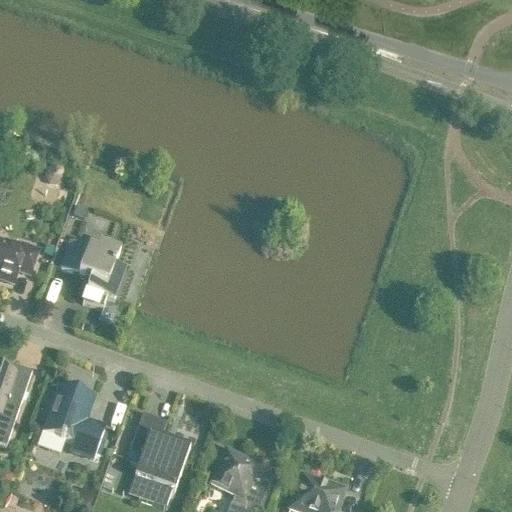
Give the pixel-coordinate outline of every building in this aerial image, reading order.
[(81,225),(85,214),(76,211),(72,221),(81,225)] [(106,306),(113,308),(124,277),(113,273),(120,256),(99,249),(97,256),(88,252),(87,254),(70,247),(60,276),(77,282),(77,283),(89,287),(82,310),(102,317),(106,306)] [(30,282),(39,257),(18,250),(16,254),(0,248),(0,285),(13,291),(18,277),(30,282)] [(50,263),(54,253),(47,251),(44,261),(50,263)] [(0,451),(5,454),(31,378),(5,369),(3,375),(0,374),(0,451)] [(93,465),(104,435),(84,428),(92,404),(60,392),(43,440),(74,451),(72,457),(93,465)] [(174,498),(189,455),(160,444),(166,429),(142,421),(124,469),(137,473),(127,502),(155,511),(165,511),(171,497),(174,498)] [(245,467),(246,465),(224,454),(216,471),(218,472),(209,490),(233,502),(231,510),(230,510),(228,511),(252,511),(258,501),(247,496),(259,473),(245,467)] [(338,511),(344,496),(301,481),(290,511),(338,511)] [(82,495),(76,511),(78,511),(89,511),(94,500),(82,495)]
